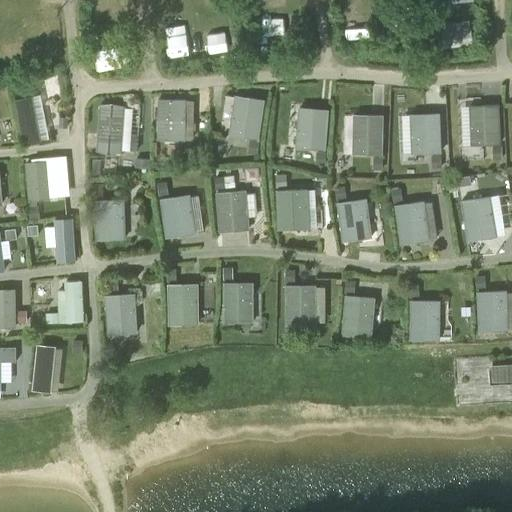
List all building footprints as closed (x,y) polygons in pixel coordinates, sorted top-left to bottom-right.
[(417,5),(394,4),(394,29),(417,30),(417,5)] [(264,16),(264,39),(293,39),(293,17),(264,16)] [(447,40),(475,38),(473,16),(445,19),(447,40)] [(226,31),(208,34),(211,52),(229,49),(226,31)] [(264,137),(268,97),(237,93),(232,134),(264,137)] [(18,97),(22,141),(49,139),(45,95),(18,97)] [(190,98),(160,97),(159,139),(189,140),(190,98)] [(460,145),(504,143),(503,101),(459,102),(460,145)] [(134,103),(97,103),(97,150),(133,151),(134,103)] [(302,105),(301,147),(331,147),(332,106),(302,105)] [(387,153),(388,112),(356,112),(355,152),(387,153)] [(405,152),(445,152),(445,112),(405,112),(405,152)] [(61,196),(60,159),(28,161),(29,198),(61,196)] [(313,228),(311,186),(277,188),(279,229),(313,228)] [(251,229),(250,188),(218,189),(220,230),(251,229)] [(165,236),(198,234),(196,193),(163,196),(165,236)] [(509,234),(503,193),(463,198),(469,239),(509,234)] [(128,238),(128,197),(96,197),(97,238),(128,238)] [(341,240),(375,238),(373,197),(339,199),(341,240)] [(397,204),(404,243),(433,238),(426,199),(397,204)] [(30,219),(40,218),(38,205),(29,206),(30,219)] [(60,244),(60,260),(76,260),(75,219),(47,220),(47,244),(60,244)] [(38,224),(28,225),(28,235),(38,234),(38,224)] [(15,228),(5,230),(6,240),(17,238),(15,228)] [(59,289),(60,322),(86,321),(84,278),(68,279),(68,289),(59,289)] [(169,282),(171,323),(204,322),(203,280),(169,282)] [(258,323),(258,280),(225,280),(225,323),(258,323)] [(328,283),(286,283),(285,323),(327,324),(328,283)] [(0,326),(18,326),(18,287),(0,287),(0,326)] [(511,289),(478,289),(478,329),(511,329),(511,289)] [(109,333),(142,331),(140,290),(107,292),(109,333)] [(379,334),(379,294),(347,294),(346,334),(379,334)] [(414,297),(414,339),(446,339),(446,297),(414,297)] [(37,344),(39,390),(60,389),(57,342),(37,344)] [(0,389),(5,389),(4,360),(18,360),(18,345),(0,344),(0,389)] [(511,380),(511,361),(496,363),(498,381),(511,380)]
